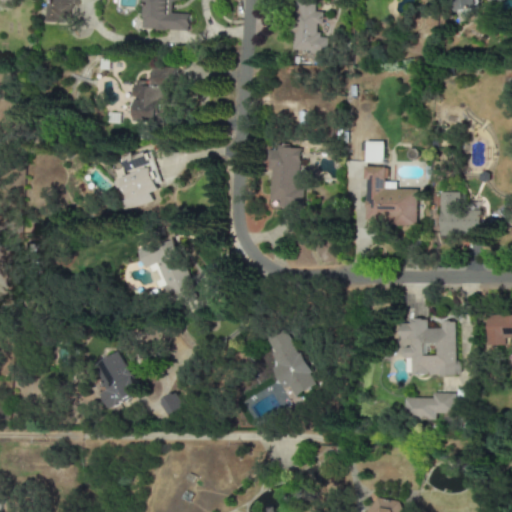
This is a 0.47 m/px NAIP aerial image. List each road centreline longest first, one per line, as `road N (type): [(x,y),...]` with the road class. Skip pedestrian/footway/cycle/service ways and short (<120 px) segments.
road 1 (residential): [(247,0),(236,225),(258,262),(299,275),(511,278)]
road 2 (residential): [(0,436),(285,440)]
